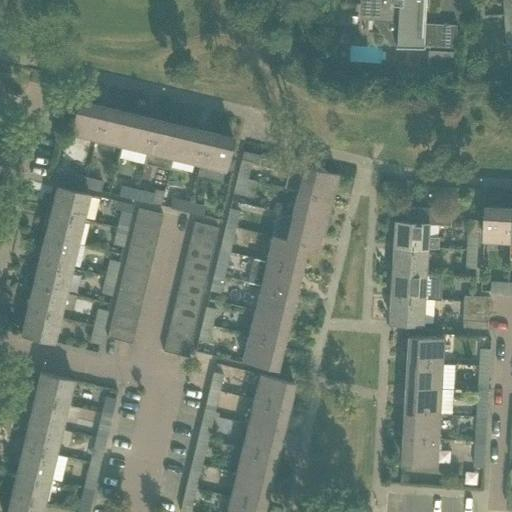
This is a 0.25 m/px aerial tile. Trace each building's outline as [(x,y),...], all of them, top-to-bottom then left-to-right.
[(424,48),(426,10),(426,0),(364,0),(364,16),(399,18),(398,47),(424,48)] [(511,45),(511,0),(503,0),(506,46),(511,45)] [(428,69),(457,70),(458,52),(429,51),(428,69)] [(92,147),(103,102),(94,100),(94,103),(77,99),(68,133),(85,137),(83,145),(92,147)] [(120,146),(128,112),(112,108),(113,105),(103,102),(92,147),(94,147),(96,140),(120,146)] [(146,152),(155,115),(146,113),(145,116),(128,112),(120,146),(146,152)] [(172,158),(180,124),(163,120),(164,117),(155,115),(146,152),(172,158)] [(198,164),(207,127),(197,125),(196,128),(180,124),(172,158),(198,164)] [(215,129),(207,127),(198,164),(224,170),(232,136),(215,132),(215,129)] [(250,162),(242,160),(241,159),(237,176),(247,178),(250,162)] [(302,166),(297,185),(296,191),(330,199),(336,174),(302,166)] [(83,187),(86,177),(69,173),(67,183),(83,187)] [(243,195),(247,178),(237,176),(233,192),(243,195)] [(102,181),(86,177),(83,187),(100,191),(102,181)] [(135,199),(137,189),(120,185),(118,195),(135,199)] [(88,194),(75,191),(55,186),(49,211),(83,219),(88,194)] [(153,193),(137,189),(135,199),(151,203),(153,193)] [(324,224),(330,199),(296,191),(290,216),(324,224)] [(186,211),(188,202),(172,198),(169,207),(186,211)] [(205,206),(188,202),(186,211),(202,215),(205,206)] [(510,242),(511,215),(511,204),(503,204),(503,206),(486,205),(483,240),(510,242)] [(396,221),(395,246),(428,248),(429,247),(438,248),(439,237),(429,236),(429,224),(430,224),(444,224),(445,209),(409,206),(408,218),(409,218),(409,221),(396,221)] [(159,226),(162,214),(138,208),(135,220),(159,226)] [(235,227),(239,211),(229,208),(225,225),(235,227)] [(77,243),(83,219),(49,211),(44,235),(77,243)] [(121,211),(117,227),(126,229),(130,213),(121,211)] [(318,249),(324,224),(290,216),(285,239),(284,240),(305,245),(318,249)] [(157,238),(159,226),(135,220),(132,232),(157,238)] [(215,240),(218,228),(194,222),(191,234),(215,240)] [(229,253),(235,227),(225,225),(219,250),(229,253)] [(122,246),(126,229),(117,227),(113,244),(122,246)] [(154,249),(157,238),(132,232),(129,243),(154,249)] [(213,251),(215,240),(191,234),(188,245),(213,251)] [(477,251),(478,234),(468,234),(467,251),(477,251)] [(71,268),(77,243),(44,235),(38,260),(71,268)] [(299,270),(305,245),(284,240),(285,239),(271,236),(265,262),(299,270)] [(151,261),(154,249),(129,243),(126,255),(151,261)] [(210,263),(213,251),(188,245),(185,257),(210,263)] [(427,273),(428,248),(395,246),(393,271),(427,273)] [(223,276),(227,260),(229,253),(219,250),(213,274),(223,276)] [(476,268),(477,254),(477,251),(467,251),(466,268),(476,268)] [(148,273),(151,261),(126,255),(124,267),(148,273)] [(207,275),(210,263),(185,257),(182,269),(207,275)] [(293,294),(299,270),(265,262),(251,259),(245,283),(259,286),(293,294)] [(65,293),(71,268),(38,260),(32,285),(65,293)] [(115,278),(119,262),(109,260),(105,276),(115,278)] [(145,284),(148,273),(124,267),(121,278),(145,284)] [(204,286),(207,275),(182,269),(179,280),(204,286)] [(393,271),(392,297),(415,298),(426,299),(441,300),(443,274),(427,273),(393,271)] [(219,293),(223,276),(213,274),(209,290),(219,293)] [(111,295),(115,278),(105,276),(101,293),(111,295)] [(143,296),(145,284),(121,278),(118,290),(143,296)] [(201,298),(204,286),(179,280),(177,292),(201,298)] [(508,292),(508,282),(491,282),(491,291),(508,292)] [(59,317),(65,293),(32,285),(26,309),(59,317)] [(287,319),(293,294),(259,286),(253,311),(287,319)] [(140,308),(143,296),(118,290),(115,302),(140,308)] [(198,310),(201,298),(177,292),(174,304),(198,310)] [(489,309),(490,297),(464,296),(464,307),(489,309)] [(424,324),(425,304),(426,299),(392,297),(390,322),(424,324)] [(137,319),(140,308),(115,302),(112,313),(137,319)] [(196,321),(198,310),(174,304),(171,315),(196,321)] [(215,309),(206,306),(202,323),(211,325),(215,309)] [(488,320),(489,309),(464,307),(463,319),(488,320)] [(53,342),(59,317),(26,309),(20,334),(53,342)] [(103,327),(107,311),(97,309),(93,325),(103,327)] [(282,343),(287,319),(253,311),(248,335),(282,343)] [(134,331),(137,319),(112,313),(109,325),(134,331)] [(193,333),(196,321),(171,315),(168,327),(193,333)] [(488,329),(488,320),(463,319),(463,328),(488,329)] [(207,342),(211,325),(202,323),(198,339),(207,342)] [(99,344),(103,327),(93,325),(89,342),(99,344)] [(131,343),(134,331),(109,325),(107,337),(131,343)] [(190,345),(193,333),(168,327),(165,339),(190,345)] [(276,368),(282,343),(248,335),(242,360),(276,368)] [(443,363),(445,338),(445,337),(410,335),(408,361),(443,363)] [(187,357),(190,345),(165,339),(162,351),(187,357)] [(489,366),(490,349),(480,348),(479,365),(489,366)] [(442,388),(443,363),(408,361),(407,386),(442,388)] [(488,383),(489,366),(479,365),(478,382),(488,383)] [(67,404),(73,380),(60,377),(40,372),(34,397),(67,404)] [(219,391),(223,374),(213,372),(209,388),(219,391)] [(289,398),(293,382),(259,374),(253,399),(290,407),(292,399),(289,398)] [(440,414),(442,388),(407,386),(405,412),(440,414)] [(213,415),(219,391),(209,388),(203,413),(213,415)] [(111,415),(115,399),(105,396),(101,413),(111,415)] [(61,429),(67,404),(34,397),(28,421),(61,429)] [(287,417),(290,407),(253,399),(247,423),(281,432),(284,416),(287,417)] [(486,416),(487,399),(478,399),(477,416),(486,416)] [(439,439),(440,414),(405,412),(404,437),(439,439)] [(105,440),(111,415),(101,413),(95,438),(105,440)] [(207,440),(213,415),(203,413),(197,437),(207,440)] [(486,433),(486,416),(477,416),(476,433),(486,433)] [(55,454),(61,429),(28,421),(22,446),(55,454)] [(277,447),(281,432),(247,423),(241,448),(278,457),(280,448),(277,447)] [(201,464),(207,440),(197,437),(191,462),(201,464)] [(438,464),(438,449),(439,439),(404,437),(402,462),(438,464)] [(99,464),(105,440),(95,438),(89,462),(99,464)] [(49,479),(55,454),(22,446),(16,471),(49,479)] [(275,466),(278,457),(241,448),(235,473),(269,481),(273,465),(275,466)] [(484,467),(485,450),(475,449),(474,466),(484,467)] [(93,489),(99,464),(89,462),(83,487),(93,489)] [(195,489),(201,464),(191,462),(185,486),(195,489)] [(43,503),(49,479),(16,471),(10,495),(43,503)] [(265,496),(269,481),(235,473),(229,497),(266,506),(268,496),(265,496)] [(191,505),(195,489),(185,486),(181,503),(191,505)] [(82,511),(87,511),(93,489),(83,487),(78,511),(82,511)] [(40,511),(42,508),(43,503),(10,495),(5,511),(40,511)] [(264,511),(266,506),(229,497),(225,511),(264,511)]
